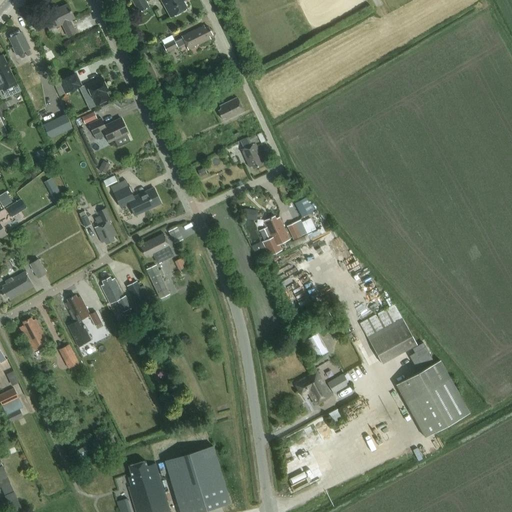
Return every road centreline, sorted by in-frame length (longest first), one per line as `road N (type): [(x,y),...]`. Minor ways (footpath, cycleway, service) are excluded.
road 1 (unclassified): [(268,511),(233,307),(194,210)]
road 2 (residential): [(194,210),(271,176),(278,165),(204,0)]
road 3 (unclassified): [(194,210),(89,0)]
road 4 (unclassified): [(0,322),(107,260)]
